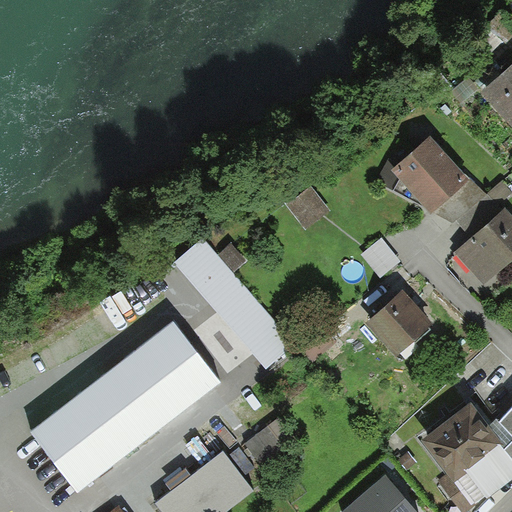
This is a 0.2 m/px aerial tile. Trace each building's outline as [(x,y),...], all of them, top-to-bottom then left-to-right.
[(511,75),(486,100),(511,127),(511,75)] [(430,141),(391,174),(429,219),(468,186),(430,141)] [(311,191),(289,209),(305,229),(327,210),(311,191)] [(511,263),(511,222),(504,213),(458,254),(487,286),(511,263)] [(402,296),(370,324),(399,357),(431,329),(402,296)] [(174,321),(31,431),(77,491),(220,381),(174,321)] [(511,407),(490,429),(471,405),(429,439),(475,509),(511,482),(511,407)] [(292,441),(275,420),(245,445),(263,466),(292,441)] [(221,452),(149,506),(154,511),(216,511),(248,488),(221,452)] [(415,511),(389,481),(353,511),(415,511)]
